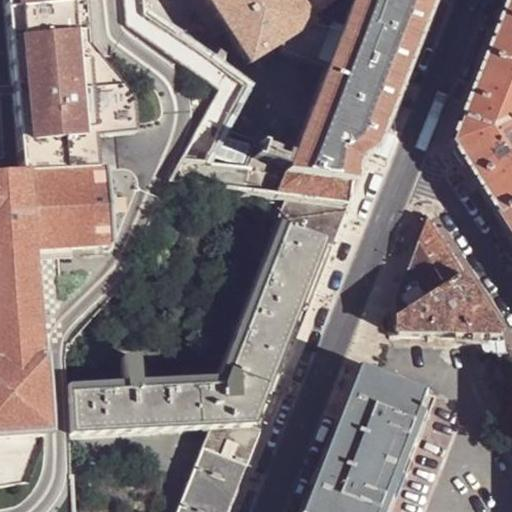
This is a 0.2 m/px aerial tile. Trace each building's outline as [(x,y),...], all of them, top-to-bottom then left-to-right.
[(2,0),(18,173),(83,169),(81,137),(81,127),(143,119),(140,96),(87,49),(83,0),(2,0)] [(139,0),(142,16),(170,37),(165,0),(139,0)] [(349,0),(328,55),(322,69),(307,109),(289,154),(218,128),(199,164),(179,160),(177,165),(167,183),(287,201),(345,210),(367,153),(407,52),(426,0),(349,0)] [(194,0),(217,35),(224,31),(204,0),(194,0)] [(204,0),(224,31),(246,65),(275,47),(309,26),(292,0),(204,0)] [(292,0),(309,26),(328,55),(349,0),(292,0)] [(511,0),(505,17),(488,60),(511,69),(511,0)] [(309,26),(275,47),(279,53),(322,69),(328,55),(309,26)] [(246,65),(307,109),(322,69),(279,53),(275,47),(246,65)] [(500,220),(511,212),(511,69),(488,60),(483,72),(473,99),(463,124),(454,148),(500,220)] [(144,129),(143,119),(81,127),(81,137),(144,129)] [(0,436),(31,435),(31,436),(42,436),(42,424),(40,424),(38,367),(39,357),(35,357),(35,353),(35,344),(29,250),(95,246),(93,215),(98,215),(98,197),(93,198),(92,168),(83,169),(18,173),(0,173),(0,436)] [(323,244),(272,374),(279,376),(345,210),(287,201),(277,225),(323,244)] [(511,239),(511,212),(500,220),(511,239)] [(468,286),(431,228),(428,223),(391,301),(392,335),(468,286)] [(323,244),(277,225),(224,358),(242,365),(249,348),(266,355),(259,372),(271,377),(272,374),(323,244)] [(468,286),(392,335),(392,343),(500,346),(505,343),(468,286)] [(123,352),(123,384),(138,384),(136,352),(123,352)] [(224,358),(214,381),(243,381),(265,390),(271,377),(259,372),(242,365),(224,358)] [(271,377),(265,390),(272,392),(277,379),(271,377)] [(249,430),(265,390),(243,381),(214,381),(138,384),(123,384),(67,386),(68,435),(209,431),(249,430)] [(314,511),(394,511),(435,411),(364,384),(350,422),(323,488),(314,511)] [(272,392),(265,390),(249,430),(256,433),(263,415),(272,392)] [(235,465),(249,430),(209,431),(201,451),(232,463),(235,465)] [(256,433),(249,430),(235,465),(242,467),(251,443),(256,433)] [(213,511),(232,463),(201,451),(177,511),(213,511)] [(224,511),(242,467),(235,465),(232,463),(213,511),(224,511)]
